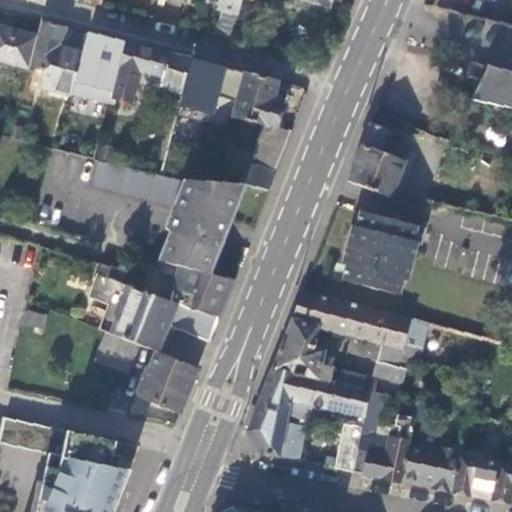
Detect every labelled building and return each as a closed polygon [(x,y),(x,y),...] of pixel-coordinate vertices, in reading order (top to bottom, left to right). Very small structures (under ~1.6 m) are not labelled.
[(240,8),(220,4),(212,33),(232,38),(240,8)] [(81,55),(83,46),(61,40),(65,27),(40,20),(37,33),(30,62),(42,65),(37,85),(72,93),(81,55)] [(30,62),(37,33),(0,24),(0,56),(29,64),(30,62)] [(123,41),(87,32),(83,46),(81,55),(72,93),(107,102),(123,41)] [(184,85),(190,59),(123,41),(107,102),(113,103),(115,98),(131,102),(140,71),(160,75),(157,84),(182,90),(184,85)] [(245,182),(270,188),(282,159),(294,128),(279,124),(285,102),(273,99),(278,81),(190,59),(184,85),(210,93),(211,87),(228,91),(226,99),(235,101),(231,113),(263,121),(249,160),(247,159),(239,181),(245,182)] [(511,108),(511,72),(487,65),(469,100),(511,108)] [(386,130),(370,122),(368,128),(352,166),(346,181),(390,198),(403,163),(377,153),(382,141),(386,130)] [(30,129),(15,125),(12,138),(28,141),(30,129)] [(445,145),(447,140),(437,137),(436,143),(445,145)] [(377,153),(403,163),(408,150),(382,141),(377,153)] [(96,145),(92,159),(99,160),(116,164),(120,152),(96,145)] [(116,164),(99,160),(93,184),(176,203),(182,179),(160,176),(116,164)] [(227,224),(245,182),(239,181),(223,181),(206,181),(186,179),(176,203),(172,214),(167,226),(170,228),(177,233),(184,235),(174,264),(208,272),(212,262),(206,259),(210,249),(213,249),(217,248),(226,227),(227,224)] [(342,280),(400,295),(403,278),(408,279),(420,226),(359,209),(355,226),(350,224),(346,240),(340,264),(345,265),(342,280)] [(184,235),(177,233),(166,262),(169,263),(174,264),(184,235)] [(138,265),(131,261),(129,266),(126,271),(133,275),(138,265)] [(167,323),(210,340),(219,315),(168,300),(120,283),(126,271),(129,266),(121,262),(119,267),(100,262),(87,294),(106,302),(97,327),(104,330),(139,343),(156,350),(163,333),(167,323)] [(168,300),(219,315),(227,295),(234,278),(208,272),(174,264),(169,263),(166,273),(174,276),(168,300)] [(303,292),(291,322),(317,329),(381,344),(377,362),(405,368),(408,359),(410,354),(401,351),(403,343),(421,347),(427,322),(303,292)] [(46,317),(25,311),(22,322),(31,324),(44,328),(46,317)] [(22,322),(20,333),(28,335),(31,324),(22,322)] [(317,329),(291,322),(282,343),(272,371),(315,380),(329,382),(331,370),(319,367),(323,351),(313,348),(317,329)] [(139,343),(104,330),(93,358),(129,372),(139,343)] [(418,362),(421,347),(403,343),(401,351),(410,354),(408,359),(418,362)] [(137,392),(181,411),(190,389),(199,366),(156,350),(149,366),(147,366),(137,392)] [(402,382),(405,368),(377,362),(373,375),(402,382)] [(363,377),(331,370),(329,382),(369,391),(373,392),(376,381),(363,378),(363,377)] [(315,380),(272,371),(266,385),(258,406),(307,416),(310,404),(315,380)] [(315,380),(310,404),(363,416),(369,391),(329,382),(315,380)] [(382,394),(373,392),(369,391),(363,416),(361,427),(360,431),(373,433),(382,394)] [(147,405),(145,416),(174,421),(176,410),(147,405)] [(307,416),(258,406),(252,421),(248,432),(259,453),(298,461),(307,416)] [(373,433),(360,431),(352,471),(375,476),(400,481),(409,441),(413,418),(398,414),(396,425),(391,424),(389,437),(373,433)] [(4,417),(0,433),(0,442),(55,454),(55,453),(61,454),(65,430),(4,417)] [(335,468),(352,471),(360,431),(361,427),(343,424),(335,468)] [(114,511),(132,468),(112,465),(114,440),(65,430),(61,454),(55,453),(42,511),(114,511)] [(457,453),(458,451),(409,441),(400,481),(425,486),(449,491),(457,453)] [(490,499),(497,461),(457,453),(449,491),(462,493),(490,499)] [(511,464),(497,461),(490,499),(496,500),(509,503),(511,488),(511,464)]
